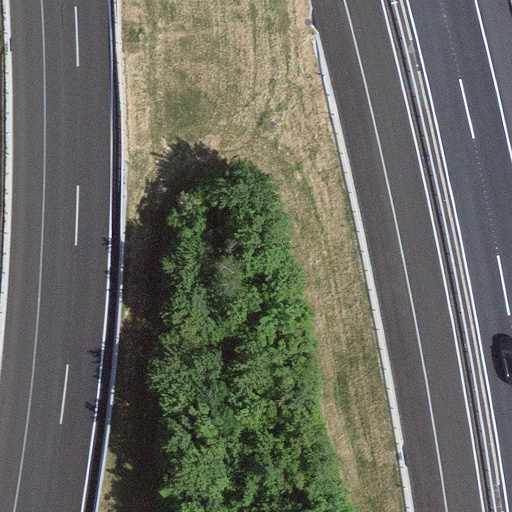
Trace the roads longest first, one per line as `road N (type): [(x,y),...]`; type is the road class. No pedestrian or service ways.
road 1 (motorway): [(363,0),(417,237),(465,511)]
road 2 (motorway): [(73,0),(77,213),(47,511)]
road 3 (motorway): [(511,333),(440,0)]
